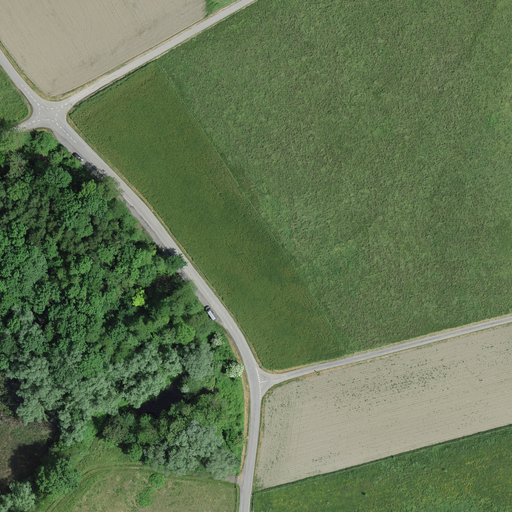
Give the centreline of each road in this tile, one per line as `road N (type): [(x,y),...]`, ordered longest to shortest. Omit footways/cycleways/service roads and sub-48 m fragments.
road 1 (residential): [(46,113),(144,211),(241,343),(255,384),(243,511)]
road 2 (track): [(46,511),(109,418),(227,321)]
road 3 (track): [(255,384),(511,319)]
road 4 (residential): [(247,0),(46,113)]
